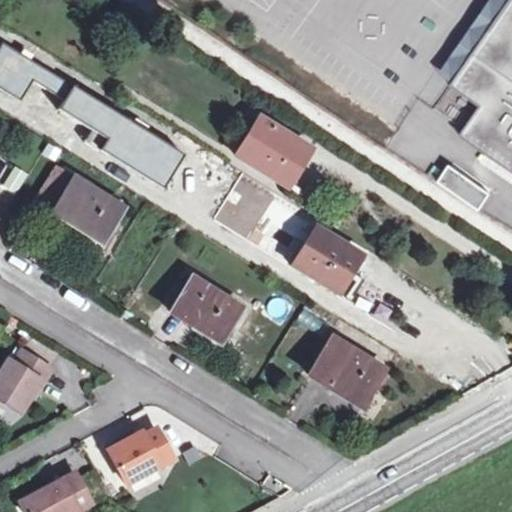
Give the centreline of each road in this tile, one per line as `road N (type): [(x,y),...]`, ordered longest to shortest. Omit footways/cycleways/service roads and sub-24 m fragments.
road 1 (residential): [(146,386),(315,489),(333,511)]
road 2 (secondary): [(333,511),(511,413)]
road 3 (residential): [(0,291),(146,386)]
road 4 (residential): [(0,469),(146,386)]
